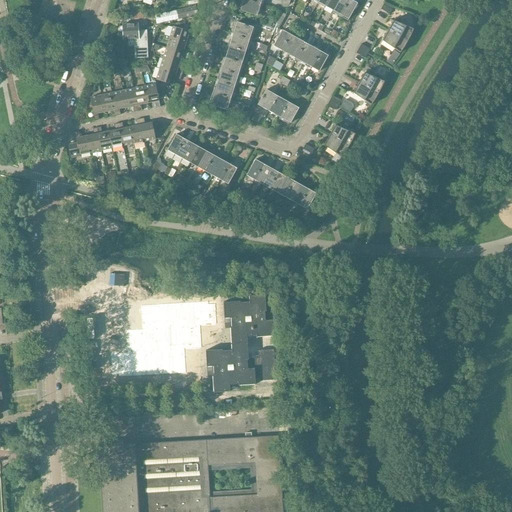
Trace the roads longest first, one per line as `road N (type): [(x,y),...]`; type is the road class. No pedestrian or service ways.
road 1 (tertiary): [(57,511),(40,178)]
road 2 (residential): [(290,148),(179,109),(214,0)]
road 3 (tertiary): [(40,178),(97,0)]
road 4 (residential): [(290,148),(378,0)]
